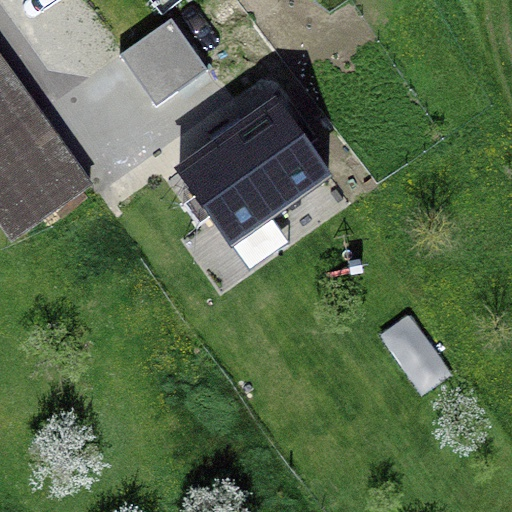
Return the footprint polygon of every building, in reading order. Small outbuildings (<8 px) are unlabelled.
[(233,234),(338,157),(235,6),(186,39),(197,54),(206,48),(220,68),(120,139),(99,108),(62,136),(192,325),(262,278),(233,234)] [(0,9),(0,53),(7,62),(28,43),(0,9)] [(0,68),(0,206),(20,235),(86,188),(0,68)] [(283,245),(259,258),(269,274),(292,261),(283,245)] [(300,329),(280,297),(228,328),(245,356),(276,338),(279,342),(300,329)]
